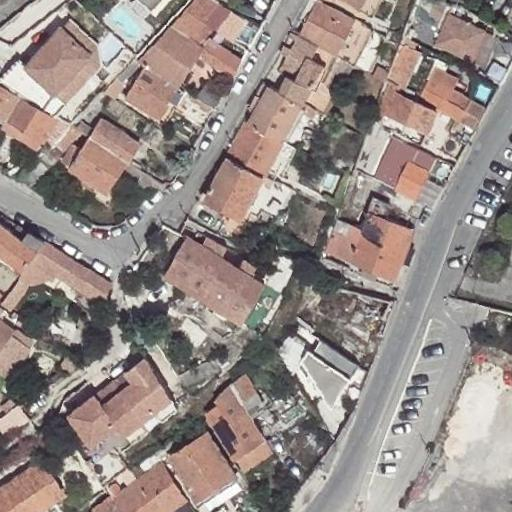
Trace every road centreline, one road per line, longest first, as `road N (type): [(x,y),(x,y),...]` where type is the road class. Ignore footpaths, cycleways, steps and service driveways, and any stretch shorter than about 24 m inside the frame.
road 1 (residential): [(511,97),(453,205),(366,420),(319,511)]
road 2 (residential): [(292,0),(171,211),(116,247),(86,247),(0,191)]
